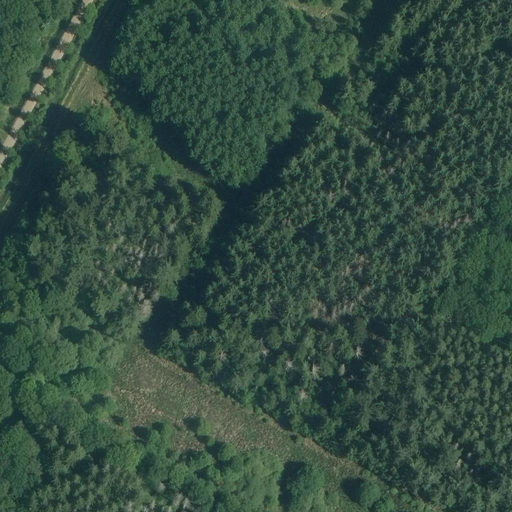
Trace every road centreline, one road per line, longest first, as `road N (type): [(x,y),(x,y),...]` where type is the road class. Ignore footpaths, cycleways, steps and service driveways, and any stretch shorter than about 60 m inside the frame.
road 1 (track): [(127,0),(0,231)]
road 2 (track): [(0,160),(88,0)]
